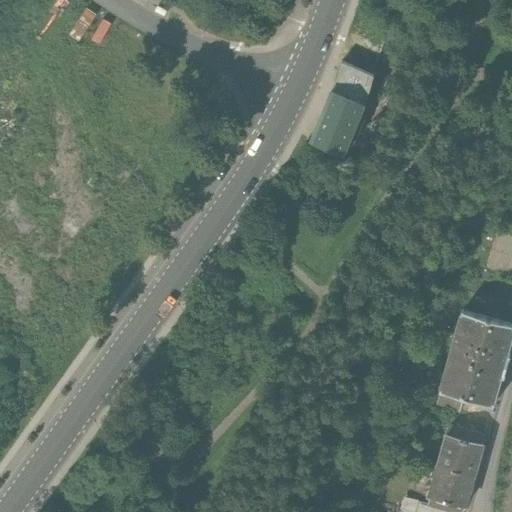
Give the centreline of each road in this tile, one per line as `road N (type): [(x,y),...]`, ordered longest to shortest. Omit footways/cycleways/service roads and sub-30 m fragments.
road 1 (secondary): [(292,99),(184,267),(5,511)]
road 2 (unclassified): [(292,99),(123,0)]
road 3 (residential): [(479,511),(511,371)]
